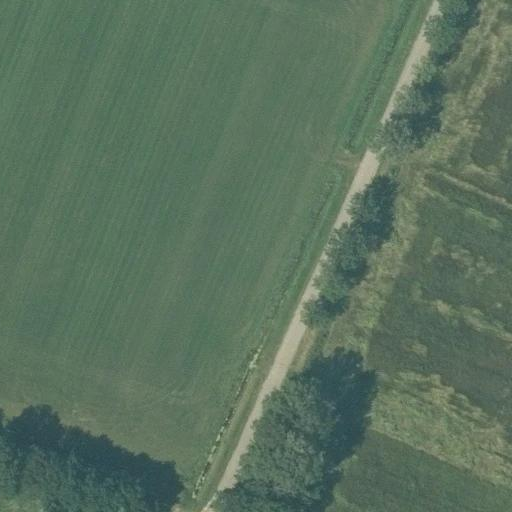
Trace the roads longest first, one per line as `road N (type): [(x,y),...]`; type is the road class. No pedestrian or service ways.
road 1 (unclassified): [(218,511),(438,0)]
road 2 (track): [(163,511),(0,455)]
